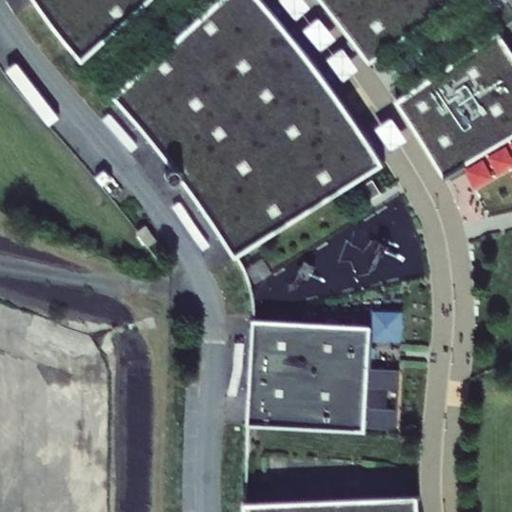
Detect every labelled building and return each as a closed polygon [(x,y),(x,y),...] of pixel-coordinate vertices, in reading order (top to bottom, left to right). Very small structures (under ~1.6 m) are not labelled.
[(87,41),(97,55),(158,0),(55,0),(56,1),(69,20),(87,41)] [(232,0),(131,89),(167,129),(194,165),(219,199),(236,223),(253,248),(398,158),(374,120),(353,88),(327,55),(300,23),(280,0),(232,0)] [(341,0),(344,3),(361,24),(382,57),(461,0),(341,0)] [(511,28),(412,97),(456,174),(511,140),(511,28)] [(138,233),(148,246),(157,240),(146,227),(138,233)] [(383,323),(269,316),(260,419),(376,427),(383,323)] [(434,511),(432,494),(260,499),(261,511),(434,511)]
